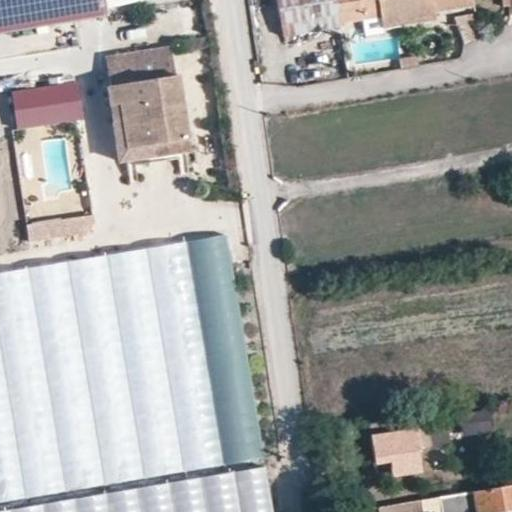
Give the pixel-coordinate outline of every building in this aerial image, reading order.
[(471,3),(470,0),(277,0),(283,35),(340,26),(339,20),(363,16),(359,0),(378,0),(382,24),(434,15),(433,9),(432,1),(435,0),(448,0),(450,7),(471,3)] [(450,7),(448,0),(435,0),(432,1),(433,9),(450,7)] [(477,40),(473,13),(453,16),(458,43),(477,40)] [(190,153),(180,77),(178,78),(174,48),(109,56),(113,86),(111,86),(120,161),(190,153)] [(9,60),(19,129),(80,120),(69,50),(9,60)] [(87,235),(95,225),(94,217),(71,220),(73,237),(87,235)] [(73,237),(71,220),(28,226),(30,242),(73,237)] [(0,511),(276,511),(272,465),(258,466),(235,250),(0,274),(0,511)] [(416,414),(367,423),(372,461),(388,460),(391,473),(420,469),(418,447),(430,445),(428,428),(419,429),(416,414)] [(511,483),(457,492),(460,511),(487,511),(511,508),(511,483)] [(380,511),(440,511),(439,499),(380,505),(380,511)]
